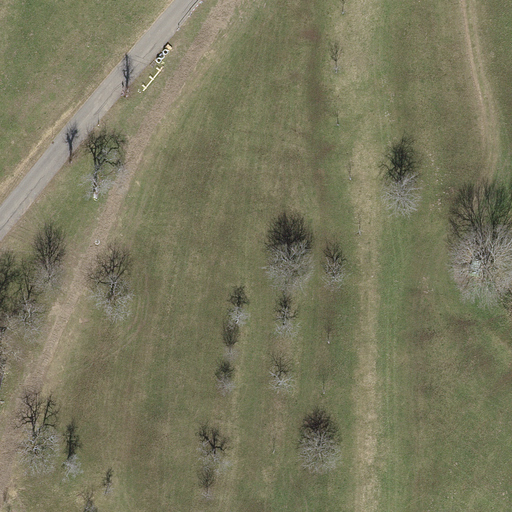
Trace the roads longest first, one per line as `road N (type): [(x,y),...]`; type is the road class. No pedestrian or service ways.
road 1 (unclassified): [(190,0),(0,225)]
road 2 (track): [(468,0),(489,173),(477,224)]
